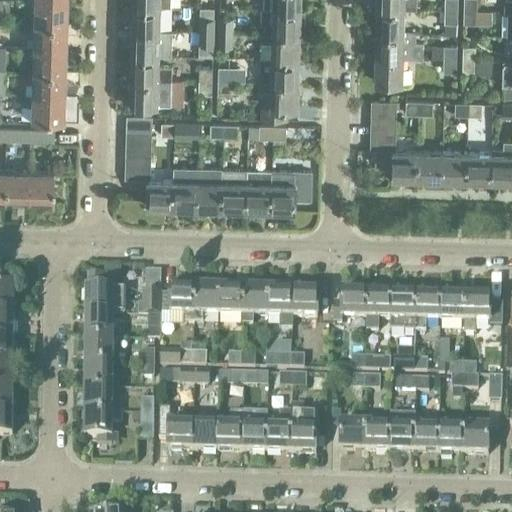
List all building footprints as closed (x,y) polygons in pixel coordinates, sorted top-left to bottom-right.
[(66,1),(34,0),(33,24),(65,25),(66,1)] [(264,0),(264,8),(301,9),(301,0),(264,0)] [(377,0),(378,8),(405,8),(418,9),(417,0),(377,0)] [(445,0),(445,10),(458,10),(458,0),(445,0)] [(463,0),(464,10),(477,11),(477,0),(463,0)] [(161,6),(133,5),(133,30),(160,30),(161,6)] [(264,33),(273,33),(301,35),(301,24),(305,24),(305,11),(301,11),(301,9),(264,8),(261,8),(260,24),(264,25),(264,33)] [(405,8),(378,8),(377,31),(405,32),(405,8)] [(458,10),(445,10),(444,23),(457,23),(458,10)] [(477,11),(464,10),(463,23),(477,24),(477,11)] [(201,18),(200,32),(214,32),(214,19),(201,18)] [(219,18),(219,32),(232,32),(233,18),(219,18)] [(65,25),(33,24),(32,48),(64,48),(65,25)] [(132,54),(160,55),(172,55),(172,31),(160,30),(133,30),(132,54)] [(376,57),(404,58),(423,58),(423,42),(416,42),(416,33),(405,32),(377,31),(376,57)] [(214,32),(200,32),(200,45),(214,45),(214,32)] [(232,32),(219,32),(218,47),(232,47),(232,32)] [(259,57),(272,57),(300,58),(301,35),(273,33),(273,42),(260,42),(259,57)] [(443,59),(456,59),(457,45),(444,45),(443,59)] [(463,45),(463,59),(476,59),(476,46),(463,45)] [(64,48),(32,48),(32,71),(64,72),(64,48)] [(159,80),(171,80),(172,66),(159,66),(160,55),(132,54),(131,79),(159,80)] [(259,82),(272,82),(299,83),(300,58),(272,57),(272,69),(260,69),(259,82)] [(404,58),(376,57),(376,82),(403,83),(404,58)] [(456,72),(456,59),(443,59),(443,72),(456,72)] [(476,59),(463,59),(462,72),(475,73),(476,59)] [(511,60),(503,60),(502,85),(505,85),(505,98),(511,97),(511,60)] [(199,67),(199,81),(212,81),(212,67),(199,67)] [(219,68),(218,81),(231,81),(231,68),(219,68)] [(24,94),(24,95),(63,96),(64,72),(32,71),(31,94),(24,94)] [(172,80),(171,80),(159,80),(131,79),(131,104),(171,105),(172,80)] [(212,81),(199,81),(198,94),(212,94),(212,81)] [(231,81),(218,81),(218,94),(231,95),(231,81)] [(299,83),(272,82),(271,107),(262,107),(262,120),(288,120),(289,108),(299,108),(299,83)] [(24,105),(31,105),(30,120),(62,121),(63,96),(24,95),(24,105)] [(372,113),(397,114),(397,102),(372,101),(372,113)] [(420,114),(420,101),(406,101),(406,114),(420,114)] [(433,101),(420,101),(420,114),(433,114),(433,101)] [(468,116),(469,102),(455,102),(455,115),(468,116)] [(482,103),(469,102),(468,116),(481,116),(482,103)] [(397,114),(372,113),(371,126),(397,126),(397,114)] [(127,115),(127,130),(152,131),(152,116),(127,115)] [(176,136),(176,123),(162,122),(161,136),(176,136)] [(188,123),(176,123),(176,136),(188,136),(188,123)] [(224,137),(225,124),(211,124),(210,137),(224,137)] [(237,124),(225,124),(224,137),(237,138),(237,124)] [(259,138),(273,139),(273,125),(259,125),(259,138)] [(286,139),(286,126),(273,125),(273,139),(286,139)] [(397,126),(371,126),(371,139),(396,139),(397,126)] [(5,140),(30,141),(30,129),(5,129),(5,140)] [(54,130),(30,129),(30,141),(54,141),(54,130)] [(127,130),(127,142),(152,143),(152,131),(127,130)] [(371,150),(377,150),(396,150),(396,139),(371,139),(371,150)] [(492,153),(491,180),(511,180),(511,141),(504,141),(503,148),(492,148),(492,153)] [(152,143),(127,142),(126,154),(152,155),(152,143)] [(418,179),(419,151),(396,150),(377,150),(376,166),(393,166),(393,178),(418,179)] [(442,179),(443,152),(419,151),(418,179),(442,179)] [(466,180),(467,152),(443,152),(442,179),(466,180)] [(491,180),(492,153),(467,152),(466,180),(491,180)] [(152,155),(126,154),(126,166),(151,167),(152,155)] [(151,167),(126,166),(126,179),(149,179),(151,179),(151,167)] [(247,210),(248,170),(223,169),(223,181),(222,209),(232,209),(232,213),(245,214),(246,209),(247,210)] [(248,170),(247,210),(271,210),(272,171),(248,170)] [(27,203),(28,171),(4,171),(3,203),(27,203)] [(53,172),(28,171),(27,203),(52,204),(53,172)] [(272,171),(271,210),(296,211),(297,199),(311,199),(312,172),(272,171)] [(174,180),(151,179),(149,179),(148,207),(174,208),(174,180)] [(199,181),(174,180),(174,208),(198,208),(199,181)] [(223,181),(199,181),(198,208),(222,209),(223,181)] [(86,291),(86,315),(113,315),(113,316),(124,316),(125,291),(104,291),(104,277),(88,277),(88,291),(86,291)] [(185,324),(194,324),(195,316),(195,288),(170,287),(170,295),(161,295),(162,315),(169,315),(185,315),(185,324)] [(0,314),(14,314),(14,289),(0,288),(0,314)] [(203,325),(204,316),(219,316),(220,289),(195,288),(195,316),(194,324),(203,325)] [(220,289),(219,316),(243,317),(244,289),(220,289)] [(253,326),(254,317),(267,318),(268,290),(244,289),(243,317),(243,326),(253,326)] [(268,290),(267,318),(280,318),(279,330),(292,331),(292,318),(293,291),(268,290)] [(318,291),(293,291),(292,318),(317,319),(318,291)] [(366,320),(367,293),(342,292),(342,305),(334,305),(333,326),(341,326),(341,320),(366,320)] [(138,317),(149,317),(162,317),(162,315),(161,295),(161,293),(142,293),(142,305),(139,305),(138,317)] [(390,321),(391,294),(367,293),(366,320),(366,332),(379,333),(379,321),(390,321)] [(404,333),(414,333),(414,332),(415,294),(391,294),(390,321),(390,331),(404,332),(404,333)] [(425,333),(426,322),(439,323),(440,295),(415,294),(414,332),(425,333)] [(439,323),(464,323),(465,296),(440,295),(439,323)] [(476,335),(476,324),(489,324),(489,327),(502,328),(503,305),(490,305),(490,297),(465,296),(464,323),(464,335),(476,335)] [(14,314),(0,314),(0,339),(13,339),(14,314)] [(113,340),(113,316),(113,315),(86,315),(86,340),(113,340)] [(162,330),(162,317),(149,317),(149,330),(162,330)] [(13,339),(0,339),(0,362),(13,362),(13,339)] [(85,364),(113,364),(113,340),(86,340),(85,364)] [(141,352),(141,365),(154,365),(154,352),(141,352)] [(193,367),(193,354),(180,353),(180,352),(161,352),(161,367),(180,367),(193,367)] [(206,354),(193,354),(193,367),(206,367),(206,354)] [(241,368),(242,355),(229,355),(228,368),(241,368)] [(255,355),(242,355),(241,368),(255,369),(255,355)] [(291,370),(291,356),(277,356),(277,369),(291,370)] [(304,357),(291,356),(291,370),(304,370),(304,357)] [(364,372),(365,359),(352,358),(351,372),(364,372)] [(390,359),(365,359),(364,372),(390,372),(390,359)] [(413,374),(413,373),(414,360),(413,360),(414,359),(394,359),(394,373),(413,374)] [(427,360),(414,360),(413,373),(427,373),(427,360)] [(13,362),(0,362),(0,387),(13,388),(13,362)] [(85,389),(112,389),(113,364),(85,364),(85,389)] [(462,378),(463,365),(449,364),(449,377),(451,377),(462,378)] [(154,365),(141,365),(141,379),(154,379),(154,365)] [(476,365),(463,365),(462,378),(465,378),(476,378),(476,365)] [(195,386),(195,373),(182,373),(181,386),(195,386)] [(208,373),(195,373),(195,386),(208,387),(208,373)] [(244,388),(244,374),(231,374),(230,387),(244,388)] [(258,375),(244,374),(244,388),(257,388),(258,375)] [(279,388),(292,389),(293,376),(280,375),(279,388)] [(293,376),(292,389),(306,389),(306,376),(293,376)] [(353,390),(367,391),(368,378),(353,377),(353,390)] [(451,390),(465,390),(465,378),(462,378),(451,377),(451,390)] [(368,378),(367,391),(380,391),(380,378),(368,378)] [(465,378),(465,390),(478,391),(478,378),(476,378),(465,378)] [(502,379),(489,378),(488,402),(501,402),(502,379)] [(416,392),(416,379),(398,379),(397,392),(416,392)] [(429,379),(416,379),(416,392),(429,393),(429,379)] [(13,388),(0,387),(0,411),(13,412),(13,388)] [(85,413),(112,413),(112,389),(85,389),(85,413)] [(140,401),(140,414),(154,414),(154,401),(140,401)] [(292,413),(291,455),(316,456),(317,418),(304,418),(304,408),(292,407),(292,413)] [(13,412),(0,411),(0,436),(12,437),(13,412)] [(160,412),(159,440),(168,440),(169,424),(169,412),(160,412)] [(112,413),(85,413),(84,439),(97,439),(97,446),(112,446),(112,424),(122,424),(122,414),(112,413)] [(267,427),(266,454),(291,455),(292,413),(280,413),(279,427),(267,427)] [(140,414),(140,440),(153,440),(153,443),(154,414),(140,414)] [(218,425),(218,453),(242,454),(243,415),(231,414),(230,426),(218,425)] [(242,454),(266,454),(267,427),(268,415),(243,414),(243,415),(242,454)] [(390,454),(414,455),(415,427),(415,416),(391,415),(391,426),(390,454)] [(193,452),(194,425),(169,424),(168,440),(168,451),(193,452)] [(218,453),(218,425),(194,425),(193,452),(218,453)] [(366,453),(366,426),(341,425),(340,453),(366,453)] [(366,453),(390,454),(391,426),(366,426),(366,453)] [(439,455),(440,428),(415,427),(414,455),(439,455)] [(452,456),(464,456),(464,429),(440,428),(439,455),(441,455),(441,460),(452,461),(452,456)] [(489,429),(464,429),(464,456),(488,457),(489,429)]
